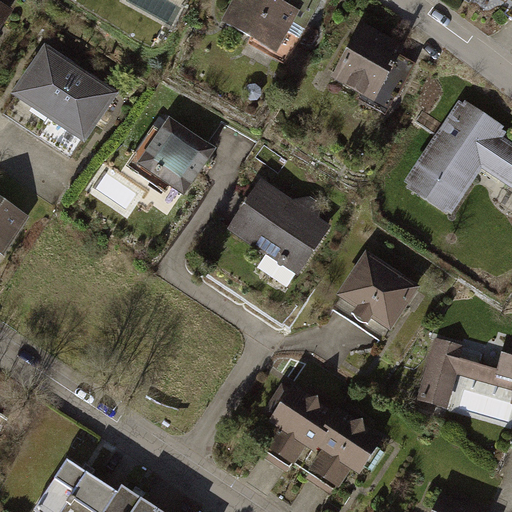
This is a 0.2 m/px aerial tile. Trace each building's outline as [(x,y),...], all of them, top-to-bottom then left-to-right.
[(235,0),(223,23),(252,39),(247,46),(285,67),(311,20),(274,0),(235,0)] [(0,33),(12,15),(0,7),(0,33)] [(408,50),(365,26),(334,82),(362,97),(359,101),(387,117),(415,66),(403,59),(408,50)] [(119,101),(47,52),(16,99),(88,147),(119,101)] [(511,144),(506,140),(510,134),(506,131),(507,128),(467,101),(464,105),(460,102),(401,188),(451,221),(485,172),(511,190),(511,144)] [(216,153),(169,121),(160,134),(154,130),(127,169),(166,195),(170,189),(185,199),(216,153)] [(294,202),(263,183),(231,233),(300,278),(332,229),(321,221),(321,205),(310,199),(294,202)] [(29,219),(0,199),(0,255),(3,257),(29,219)] [(421,289),(368,254),(338,299),(357,311),(353,317),(369,327),(373,320),(393,333),(421,289)] [(463,349),(437,341),(418,403),(449,412),(459,377),(511,392),(511,396),(509,406),(511,406),(511,341),(509,340),(499,374),(459,362),(463,349)] [(378,443),(294,389),(272,425),(284,433),(271,454),(292,467),(304,448),(314,454),(318,448),(325,452),(313,470),(339,487),(351,468),(359,473),(378,443)] [(78,471),(65,462),(33,511),(154,511),(147,507),(123,490),(117,498),(78,471)] [(469,511),(458,507),(443,499),(436,511),(469,511)]
